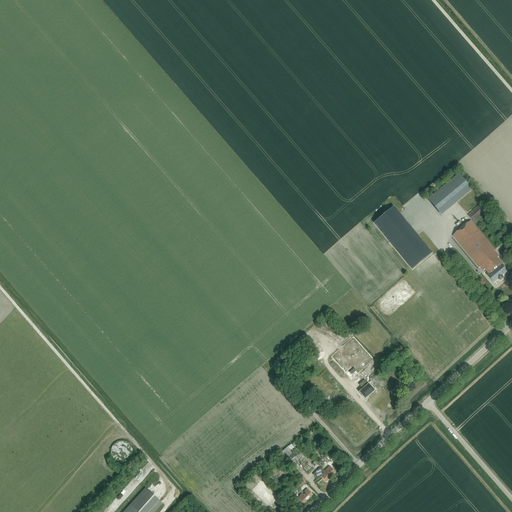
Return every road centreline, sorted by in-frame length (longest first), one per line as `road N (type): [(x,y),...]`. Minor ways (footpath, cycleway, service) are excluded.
road 1 (tertiary): [(310,511),(511,323)]
road 2 (track): [(0,289),(149,462)]
road 3 (track): [(431,0),(511,93)]
